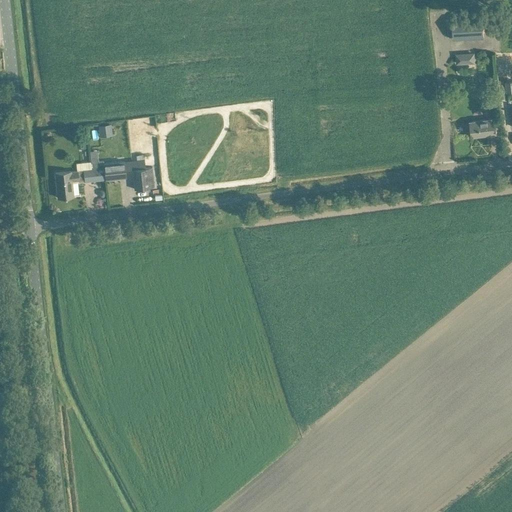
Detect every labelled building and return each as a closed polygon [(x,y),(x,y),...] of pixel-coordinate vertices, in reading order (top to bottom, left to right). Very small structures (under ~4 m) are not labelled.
[(482,16),(452,18),(453,38),(484,36),(482,16)] [(481,58),(480,49),(464,49),(464,59),(481,58)] [(511,78),(511,54),(497,56),(500,80),(511,78)] [(469,121),(471,136),(497,133),(495,118),(469,121)] [(111,123),(98,125),(99,136),(112,135),(111,123)] [(56,184),(57,184),(58,197),(74,195),(73,180),(78,179),(78,182),(127,176),(125,161),(103,163),(103,160),(76,162),(77,170),(72,171),(72,170),(55,172),(56,184)] [(154,186),(152,166),(132,168),(134,189),(154,186)]
